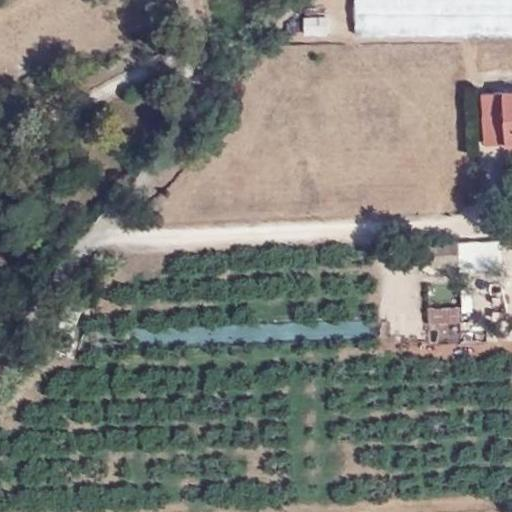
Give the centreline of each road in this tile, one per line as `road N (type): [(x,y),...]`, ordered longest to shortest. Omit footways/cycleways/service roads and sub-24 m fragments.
road 1 (residential): [(193,0),(200,28),(195,89),(153,163),(0,362)]
road 2 (unknown): [(112,219),(129,240),(511,222)]
